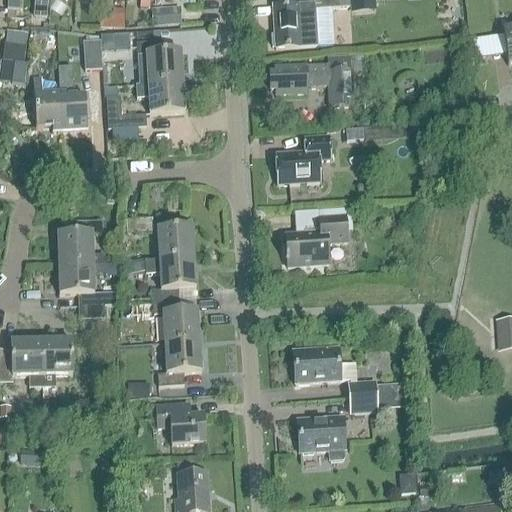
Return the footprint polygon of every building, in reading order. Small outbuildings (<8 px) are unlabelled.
[(18,0),(5,0),(4,12),(18,13),(18,0)] [(148,12),(148,0),(139,0),(139,12),(148,12)] [(308,0),(309,6),(271,9),(274,51),(320,48),(317,8),(337,6),(337,4),(336,0),(308,0)] [(372,0),(347,0),(349,13),(374,11),(372,0)] [(178,9),(149,11),(150,29),(179,27),(178,9)] [(123,11),(111,10),(111,17),(98,17),(97,30),(122,31),(123,11)] [(511,22),(511,23),(511,25),(511,29),(500,31),(506,70),(511,68),(511,22)] [(60,47),(60,31),(37,30),(37,47),(60,47)] [(0,84),(21,87),(24,65),(22,65),(26,36),(5,33),(0,62),(0,61),(0,84)] [(181,86),(179,55),(162,56),(161,44),(135,46),(136,59),(145,58),(146,88),(181,86)] [(99,45),(81,46),(83,74),(100,73),(99,45)] [(305,68),(273,70),(273,74),(268,75),(269,93),(274,93),(274,98),(306,97),(306,92),(326,91),(327,111),(353,110),(351,73),(349,73),(348,59),(325,60),(325,68),(305,68)] [(59,135),(86,134),(84,99),(64,100),(63,96),(72,96),(70,70),(56,71),(57,95),(59,135)] [(32,80),(34,132),(51,131),(51,136),(59,135),(57,95),(41,96),(40,80),(32,80)] [(183,116),(181,86),(146,88),(135,89),(136,102),(147,101),(148,118),(183,116)] [(105,133),(144,131),(143,118),(118,119),(117,99),(103,99),(105,133)] [(344,132),(345,144),(362,143),(361,131),(344,132)] [(318,164),(330,163),(328,140),(302,142),(303,156),(273,158),(275,189),(319,186),(318,164)] [(325,247),(345,246),(343,220),(317,222),(318,236),(284,238),(286,271),(327,268),(325,247)] [(150,221),(124,223),(125,237),(151,235),(150,221)] [(55,239),(56,269),(90,267),(90,269),(103,268),(103,258),(90,258),(89,238),(101,238),(100,224),(74,225),(74,238),(55,239)] [(156,233),(158,263),(192,261),(190,231),(156,233)] [(194,291),(192,261),(158,263),(144,264),(145,277),(159,276),(160,293),(152,294),(152,306),(178,304),(177,292),(194,291)] [(92,296),(90,269),(90,267),(56,269),(58,298),(76,298),(77,322),(103,321),(103,310),(115,309),(114,295),(92,296)] [(161,317),(163,347),(197,345),(195,315),(179,316),(178,304),(152,306),(152,308),(141,309),(142,318),(161,317)] [(511,322),(494,323),(496,355),(511,353),(511,322)] [(40,345),(42,392),(54,391),(53,379),(72,378),(70,344),(40,345)] [(40,345),(10,346),(10,357),(0,353),(0,385),(11,385),(12,379),(27,379),(27,392),(42,392),(40,345)] [(199,375),(197,345),(163,347),(165,377),(157,378),(158,390),(184,388),(183,377),(199,375)] [(337,351),(291,354),(293,388),(348,384),(348,386),(346,386),(348,419),(376,417),(374,384),(355,385),(353,367),(338,368),(337,351)] [(148,386),(126,387),(127,401),(148,401),(148,386)] [(204,446),(202,419),(189,419),(188,407),(155,410),(156,432),(168,432),(170,449),(204,446)] [(0,421),(8,422),(9,409),(0,408),(0,421)] [(342,421),(296,423),(298,457),(327,456),(327,463),(331,466),(342,465),(344,462),(344,455),(342,421)] [(86,444),(86,431),(65,432),(66,445),(86,444)] [(207,511),(206,475),(175,477),(177,502),(173,502),(173,511),(207,511)]
